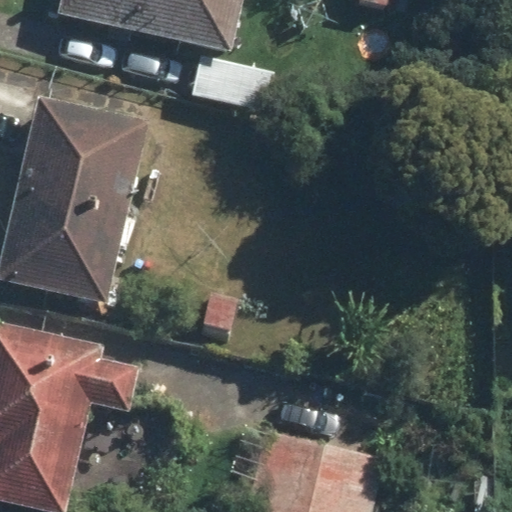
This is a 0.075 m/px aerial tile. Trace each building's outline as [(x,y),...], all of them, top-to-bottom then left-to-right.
[(239,0),(61,0),(60,7),(205,44),(227,49),(239,0)] [(392,0),(349,0),(348,18),(391,21),(392,0)] [(216,72),(195,67),(184,108),(258,127),(268,85),(216,72)] [(0,273),(109,298),(149,118),(38,93),(0,258),(0,273)] [(236,301),(198,297),(192,344),(231,349),(236,301)] [(95,365),(0,341),(0,511),(60,511),(69,473),(127,464),(81,424),(119,433),(130,387),(92,378),(95,365)] [(255,446),(238,511),(368,511),(377,474),(255,446)]
